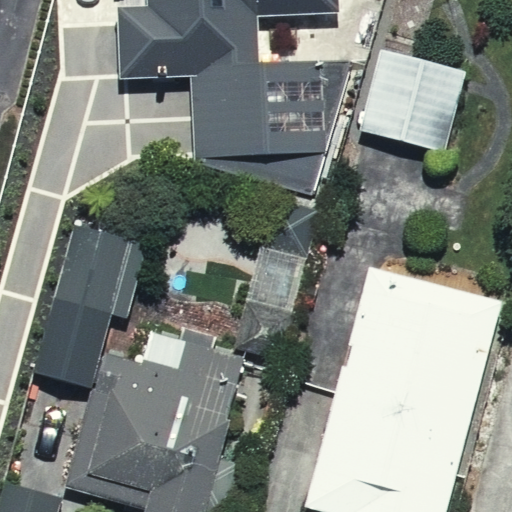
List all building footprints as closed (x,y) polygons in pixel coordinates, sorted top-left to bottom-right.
[(126,89),(197,87),(201,173),(319,206),(358,70),(267,73),(265,26),(347,22),(345,0),(152,0),(153,15),(123,15),(126,89)] [(452,174),(484,79),(396,50),(365,145),(452,174)] [(198,511),(254,361),(112,308),(133,251),(74,229),(19,378),(82,402),(51,486),(119,511),(198,511)] [(437,511),(494,296),(355,259),(288,511),(290,511),(437,511)] [(511,511),(511,372),(470,511),(511,511)]
